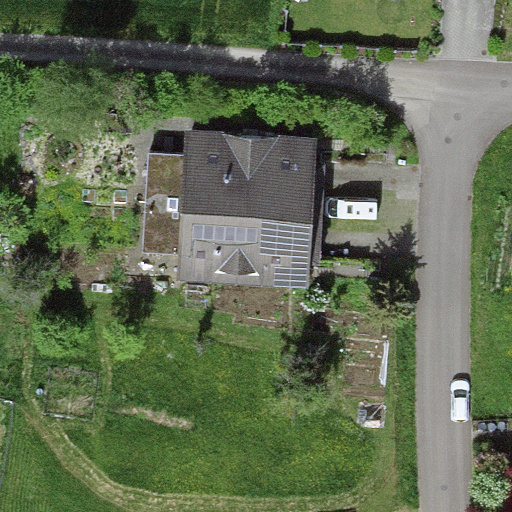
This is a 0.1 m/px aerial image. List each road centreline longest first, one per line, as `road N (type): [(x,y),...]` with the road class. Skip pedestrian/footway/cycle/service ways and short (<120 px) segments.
road 1 (residential): [(0,53),(449,82)]
road 2 (residential): [(451,511),(449,82)]
